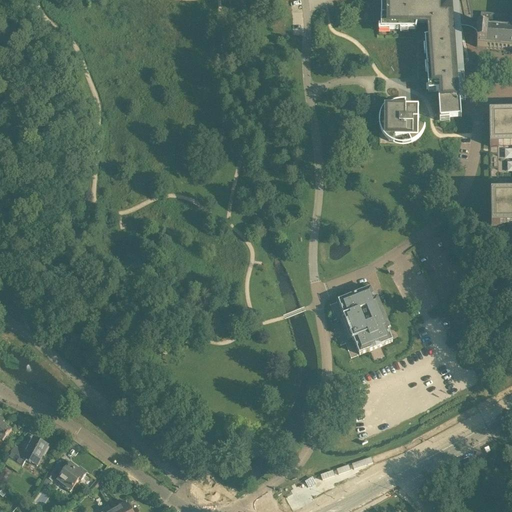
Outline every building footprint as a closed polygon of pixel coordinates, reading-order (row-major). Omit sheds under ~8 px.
[(461,2),(458,2),(458,0),(381,0),(381,30),(416,31),(417,25),(429,25),(430,37),(425,39),(429,92),(438,92),(440,117),(461,116),(460,102),(465,102),(460,26),(461,25),(469,26),(472,28),(476,31),(478,29),(479,29),(480,20),(465,21),(461,2)] [(467,0),(460,0),(461,2),(465,21),(480,20),(476,14),(472,14),(470,14),(467,0)] [(489,120),(489,132),(490,147),(511,146),(511,191),(490,192),(491,206),(491,226),(511,225),(511,16),(481,13),(476,14),(480,20),(479,29),(478,29),(477,48),(511,50),(511,112),(489,113),(489,120)] [(380,114),(380,116),(379,118),(379,119),(379,121),(379,123),(379,125),(379,126),(380,128),(380,130),(381,131),(382,133),(383,135),(384,136),(385,138),(386,139),(388,140),(389,141),(391,142),(392,143),(394,144),(396,144),(397,145),(399,145),(401,145),(403,145),(404,145),(406,145),(407,145),(409,144),(411,144),(412,143),(414,142),(415,142),(416,141),(417,140),(419,139),(420,137),(421,135),(423,134),(423,132),(424,130),(425,128),(418,126),(418,106),(385,106),(384,107),(383,108),(383,109),(382,111),(381,112),(380,114)] [(371,289),(349,298),(338,302),(344,316),(343,317),(353,340),(359,355),(367,352),(368,352),(384,346),(392,342),(388,331),(390,331),(377,299),(375,300),(371,289)] [(0,440),(3,443),(12,431),(3,424),(4,422),(0,418),(0,440)] [(26,455),(15,448),(7,460),(8,461),(6,465),(17,472),(20,468),(21,469),(26,461),(37,466),(42,457),(44,458),(49,449),(34,440),(26,455)] [(60,468),(65,472),(58,481),(72,491),(79,481),(80,482),(86,474),(80,470),(79,471),(71,465),(71,464),(66,460),(60,468)] [(58,472),(54,469),(47,478),(43,484),(47,487),(58,472)] [(106,490),(102,486),(96,481),(88,491),(93,496),(98,490),(101,495),(106,490)] [(120,509),(113,511),(137,511),(135,511),(133,511),(129,504),(127,506),(126,505),(125,505),(124,503),(123,502),(122,502),(121,502),(120,502),(119,503),(118,504),(118,505),(119,506),(120,509)]
